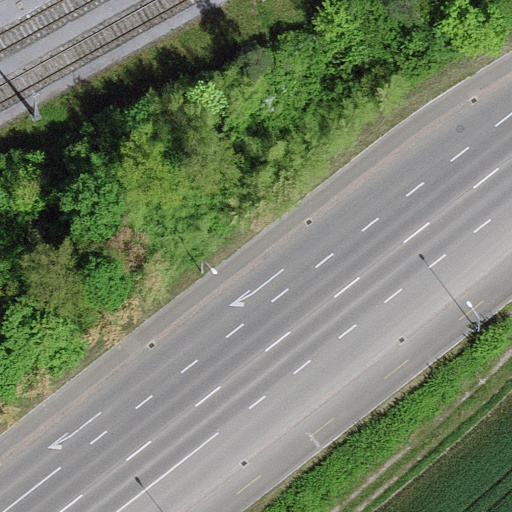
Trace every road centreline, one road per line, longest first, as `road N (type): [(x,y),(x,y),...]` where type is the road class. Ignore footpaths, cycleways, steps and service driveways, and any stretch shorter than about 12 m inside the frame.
road 1 (unclassified): [(511,152),(58,445),(0,491)]
road 2 (primary): [(59,511),(511,158)]
road 3 (unclassified): [(151,511),(236,442),(511,168)]
road 4 (track): [(511,359),(338,511)]
